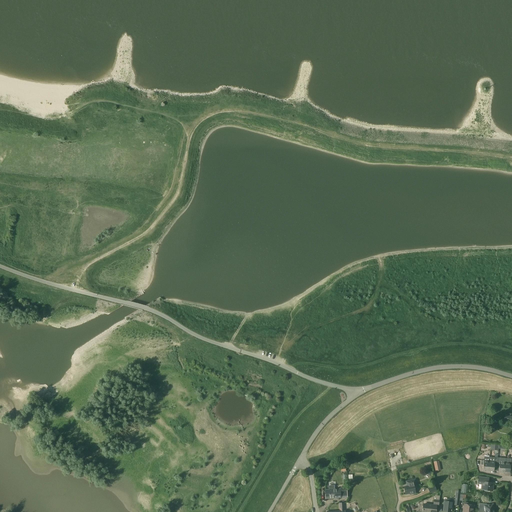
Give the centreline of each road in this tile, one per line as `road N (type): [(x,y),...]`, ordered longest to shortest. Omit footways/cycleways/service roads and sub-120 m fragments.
road 1 (unclassified): [(0,266),(149,309),(210,342),(354,395)]
road 2 (unclassified): [(354,395),(440,367),(511,376)]
road 3 (track): [(240,511),(298,417),(334,386)]
